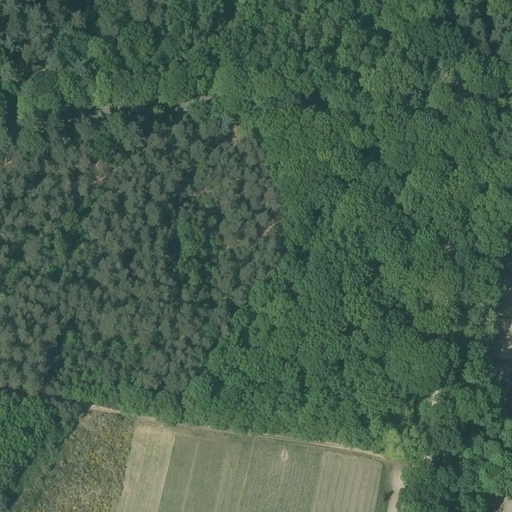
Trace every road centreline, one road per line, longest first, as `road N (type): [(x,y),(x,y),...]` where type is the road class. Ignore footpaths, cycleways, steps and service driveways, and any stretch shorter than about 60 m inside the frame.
road 1 (unclassified): [(0,97),(511,97)]
road 2 (track): [(413,511),(453,120)]
road 3 (track): [(478,98),(368,0)]
